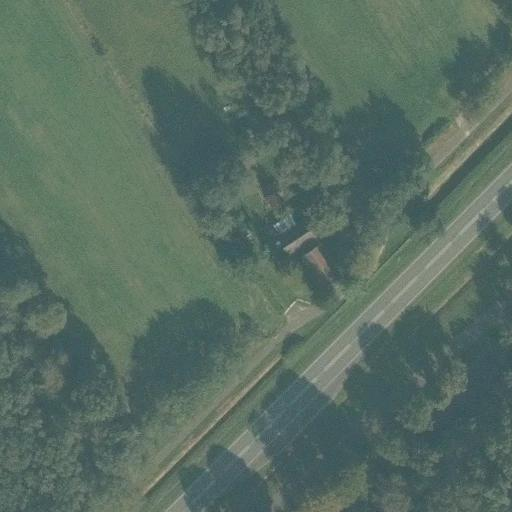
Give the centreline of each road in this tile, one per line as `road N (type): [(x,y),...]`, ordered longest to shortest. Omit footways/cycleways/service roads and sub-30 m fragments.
road 1 (trunk): [(184,511),(511,183)]
road 2 (unclassified): [(278,339),(370,265),(398,200),(511,85)]
road 3 (unclassified): [(271,511),(511,300)]
road 4 (track): [(395,511),(511,409)]
